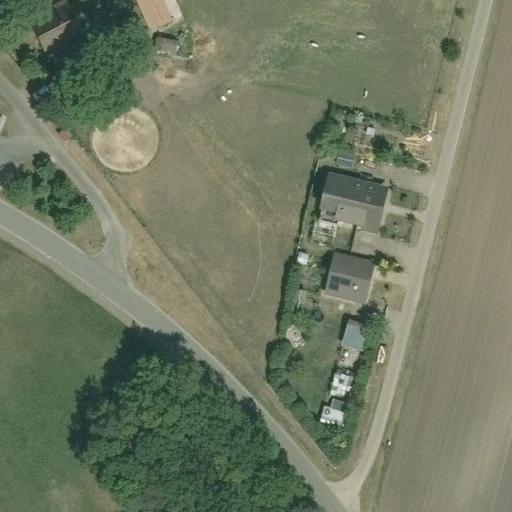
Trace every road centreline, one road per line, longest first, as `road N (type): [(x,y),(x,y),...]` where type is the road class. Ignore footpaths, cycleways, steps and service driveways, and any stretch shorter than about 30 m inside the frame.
road 1 (unclassified): [(488,0),(378,428),(340,511)]
road 2 (tertiary): [(335,511),(156,328),(0,214)]
